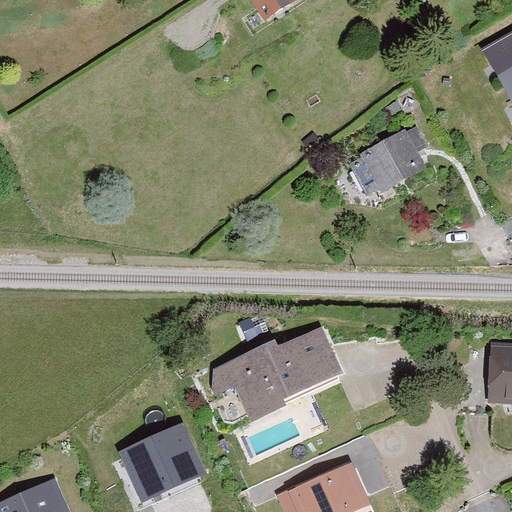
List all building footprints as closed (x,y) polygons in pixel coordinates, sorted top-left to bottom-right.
[(294,6),(289,0),(256,0),(253,2),(266,23),(294,6)] [(511,21),(482,38),(511,93),(511,21)] [(421,148),(414,134),(365,160),(372,171),(359,178),(368,195),(378,189),(381,194),(423,171),(413,152),(421,148)] [(338,379),(322,341),(277,360),(275,354),(218,377),(223,390),(239,384),(252,415),(338,379)] [(511,353),(498,353),(496,401),(511,401),(511,353)] [(184,423),(118,450),(144,507),(208,479),(184,423)] [(374,511),(352,463),(277,496),(284,511),(374,511)] [(74,511),(55,475),(0,499),(0,511),(74,511)]
